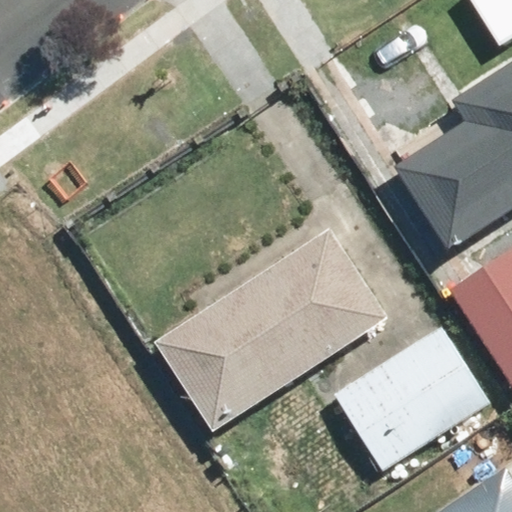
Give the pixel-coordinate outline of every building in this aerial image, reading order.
[(461,118),(400,163),(471,260),(511,229),(511,64),(453,107),(461,118)] [(324,230),(156,353),(218,438),(387,315),(324,230)] [(511,258),(448,301),(511,397),(511,258)] [(0,291),(0,489),(3,495),(61,460),(86,500),(135,469),(43,320),(25,331),(0,291)] [(442,335),(332,400),(379,478),(489,413),(442,335)] [(169,432),(133,453),(168,511),(182,511),(208,497),(169,432)] [(511,511),(511,487),(503,472),(438,511),(511,511)]
